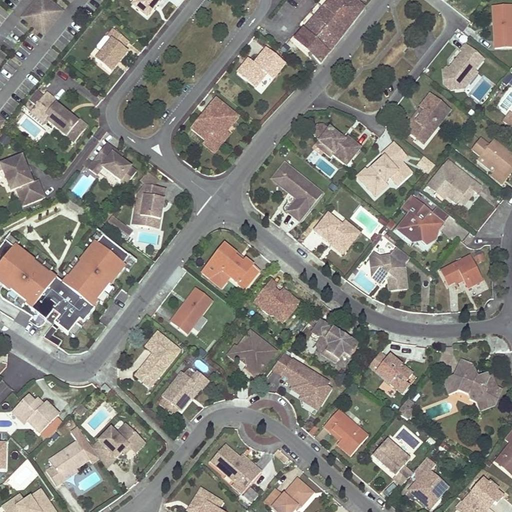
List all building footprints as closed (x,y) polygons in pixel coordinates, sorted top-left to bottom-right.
[(37,0),(23,19),(44,36),(63,13),(47,0),(37,0)] [(139,0),(134,7),(149,18),(163,0),(139,0)] [(359,0),(329,0),(296,38),(307,47),(309,49),(322,61),(335,44),(366,5),(359,0)] [(497,23),(495,23),(496,48),(511,46),(511,4),(494,5),(495,20),(497,20),(497,23)] [(113,41),(97,62),(113,74),(129,53),(125,50),(131,44),(115,31),(109,38),(113,41)] [(450,69),(444,70),(445,83),(452,89),(465,87),(468,84),(467,77),(474,69),(475,70),(476,69),(485,58),(467,43),(461,50),(463,52),(456,61),(457,65),(453,69),(450,69)] [(248,66),(246,64),(239,73),(257,88),(268,75),(274,80),(287,64),(268,49),(256,64),(252,61),(248,66)] [(467,77),(468,84),(478,71),(476,69),(475,70),(474,69),(467,77)] [(423,136),(428,140),(452,110),(431,93),(421,106),(424,109),(416,120),(413,118),(404,128),(419,141),(423,136)] [(48,95),(37,109),(52,120),(49,123),(50,124),(76,145),(86,133),(78,127),(81,124),(80,124),(58,106),(60,104),(48,95)] [(207,115),(194,130),(208,142),(217,148),(229,133),(225,129),(237,114),(219,100),(209,111),(207,115)] [(50,124),(49,123),(52,120),(37,109),(32,115),(48,127),(50,124)] [(237,114),(225,129),(229,133),(241,118),(237,114)] [(78,127),(86,133),(90,128),(82,122),(80,124),(81,124),(78,127)] [(322,140),(330,129),(323,124),(318,125),(314,130),(315,135),(322,140)] [(361,149),(347,138),(347,139),(346,140),(341,137),(331,129),(330,129),(322,140),(317,146),(331,157),(333,155),(347,166),(361,149)] [(208,142),(206,145),(218,154),(233,135),(229,133),(217,148),(208,142)] [(424,144),(428,140),(423,136),(419,141),(424,144)] [(491,176),(497,181),(503,186),(507,180),(505,178),(511,168),(511,156),(493,141),(480,158),(492,168),(495,171),(491,176)] [(367,177),(363,181),(374,193),(386,182),(391,177),(399,186),(413,173),(403,162),(408,157),(395,142),(382,154),(384,155),(387,159),(381,164),(376,163),(375,163),(368,169),(368,170),(367,177)] [(117,151),(109,145),(95,163),(91,169),(98,175),(104,168),(127,186),(138,173),(122,160),(115,155),(117,151)] [(117,151),(115,155),(122,160),(124,157),(117,151)] [(384,155),(375,163),(376,163),(381,164),(387,159),(384,155)] [(25,157),(3,166),(1,161),(0,161),(0,174),(5,172),(13,194),(19,192),(25,209),(48,200),(41,182),(36,184),(25,157)] [(436,165),(426,157),(419,166),(429,173),(436,165)] [(492,168),(480,158),(477,161),(490,171),(492,168)] [(85,165),(91,169),(95,163),(89,159),(85,165)] [(274,179),(278,183),(291,167),(286,163),(274,179)] [(291,167),(278,183),(298,199),(292,206),(288,211),(300,221),(323,192),(291,167)] [(358,176),(363,181),(367,177),(368,170),(368,169),(367,168),(358,176)] [(468,189),(471,192),(475,194),(480,188),(464,174),(458,181),(450,174),(443,168),(428,187),(437,195),(439,192),(447,198),(455,205),(464,194),(468,189)] [(450,174),(458,181),(464,174),(456,168),(450,174)] [(142,184),(156,185),(157,177),(143,176),(142,184)] [(376,196),(389,185),(386,182),(374,193),(376,196)] [(138,196),(135,216),(141,217),(140,227),(151,229),(153,220),(161,221),(163,212),(160,211),(161,206),(163,207),(166,190),(148,186),(147,190),(144,189),(138,196)] [(444,201),(447,198),(439,192),(437,195),(444,201)] [(409,215),(396,230),(409,240),(413,235),(420,241),(426,246),(438,232),(443,225),(442,224),(431,214),(430,214),(432,213),(411,196),(401,208),(409,215)] [(88,213),(68,198),(64,203),(84,218),(88,213)] [(436,208),(431,214),(442,224),(448,217),(436,208)] [(316,231),(330,242),(331,240),(338,246),(340,244),(347,250),(361,233),(346,221),(343,225),(330,214),(316,231)] [(107,227),(122,237),(128,229),(113,219),(107,227)] [(153,220),(151,229),(159,230),(161,221),(153,220)] [(122,237),(128,242),(134,234),(128,229),(122,237)] [(97,245),(103,237),(97,232),(90,240),(94,244),(95,243),(97,245)] [(11,236),(6,243),(14,249),(15,246),(16,247),(20,243),(11,236)] [(130,258),(103,237),(97,245),(95,243),(94,244),(77,266),(72,272),(67,278),(62,284),(50,274),(44,269),(37,264),(16,247),(15,246),(14,249),(6,243),(0,250),(0,283),(3,286),(9,291),(18,297),(26,304),(32,309),(32,310),(47,322),(47,321),(54,313),(57,315),(60,317),(54,324),(60,329),(69,336),(70,335),(80,321),(84,324),(95,309),(94,308),(99,302),(110,287),(125,268),(126,267),(124,266),(130,258)] [(331,240),(330,242),(332,244),(344,254),(347,250),(340,244),(338,246),(331,240)] [(222,258),(229,248),(225,245),(218,254),(222,258)] [(222,258),(218,254),(203,273),(210,278),(223,272),(231,277),(246,289),(260,271),(247,260),(244,264),(235,256),(236,254),(229,248),(222,258)] [(388,288),(390,290),(392,291),(402,290),(406,289),(404,266),(410,259),(397,248),(389,257),(381,259),(374,253),(369,260),(370,268),(376,272),(372,278),(380,284),(383,280),(385,277),(389,280),(387,283),(388,288)] [(244,264),(247,260),(237,253),(236,254),(235,256),(244,264)] [(477,263),(485,261),(483,253),(475,256),(477,263)] [(464,281),(466,285),(468,289),(483,281),(470,256),(440,271),(448,286),(455,283),(463,279),(464,281)] [(129,272),(136,263),(130,258),(124,266),(126,267),(125,268),(129,272)] [(44,269),(47,265),(41,260),(37,264),(44,269)] [(68,268),(72,272),(77,266),(73,262),(68,268)] [(53,270),(47,265),(44,269),(50,274),(53,270)] [(63,275),(67,278),(72,272),(68,268),(63,275)] [(222,288),(231,277),(223,272),(210,278),(222,288)] [(276,289),(278,285),(272,280),(266,288),(272,293),(275,288),(276,289)] [(103,305),(114,290),(110,287),(99,302),(103,305)] [(186,303),(172,322),(188,334),(214,301),(197,288),(189,300),(191,301),(189,304),(186,303)] [(272,293),(266,288),(254,302),(271,316),(273,314),(285,323),(301,303),(288,293),(285,296),(281,293),(276,289),(275,288),(272,293)] [(14,301),(18,297),(9,291),(6,295),(14,301)] [(23,308),(26,304),(18,297),(14,301),(23,308)] [(54,313),(47,321),(53,326),(54,324),(60,317),(57,315),(54,313)] [(315,315),(309,323),(313,325),(318,318),(315,315)] [(84,324),(80,321),(70,335),(73,337),(84,324)] [(353,355),(355,353),(356,351),(355,350),(358,345),(346,337),(345,340),(340,337),(342,335),(333,329),(332,331),(328,328),(329,326),(320,321),(311,334),(317,338),(321,338),(324,339),(328,349),(326,353),(337,360),(342,353),(350,358),(352,354),(353,355)] [(60,329),(54,324),(53,326),(43,339),(59,348),(63,342),(54,337),(60,329)] [(248,365),(245,369),(256,378),(277,351),(251,331),(239,347),(233,354),(238,357),(242,360),(244,357),(248,360),(245,363),(248,365)] [(181,350),(159,332),(148,344),(156,350),(154,352),(154,353),(156,354),(151,360),(150,358),(140,370),(155,383),(181,350)] [(328,349),(324,339),(321,338),(323,351),(321,354),(335,364),(337,360),(326,353),(328,349)] [(148,344),(147,347),(154,352),(156,350),(148,344)] [(236,360),(238,357),(233,354),(239,347),(236,344),(228,354),(236,360)] [(411,375),(400,366),(388,357),(386,359),(379,354),(368,367),(402,395),(409,387),(404,383),(411,375)] [(283,356),(272,370),(282,376),(280,379),(288,384),(290,380),(295,383),(293,387),(291,390),(302,397),(304,394),(321,404),(330,390),(325,387),(327,383),(283,356)] [(476,402),(478,409),(494,405),(500,391),(496,389),(494,381),(493,377),(488,378),(488,377),(488,376),(487,376),(487,375),(486,375),(485,374),(484,374),(484,375),(483,375),(482,376),(480,379),(476,377),(474,366),(461,360),(454,378),(443,381),(446,395),(457,392),(464,394),(468,399),(473,401),(476,402)] [(140,370),(136,375),(151,387),(155,383),(140,370)] [(184,374),(191,379),(194,375),(188,370),(184,374)] [(161,405),(174,415),(178,409),(181,411),(200,386),(203,388),(210,380),(198,371),(194,375),(191,379),(184,374),(183,372),(163,397),(165,399),(161,405)] [(103,388),(108,393),(112,388),(107,383),(103,388)] [(300,400),(317,411),(321,404),(304,394),(302,397),(300,400)] [(28,396),(14,410),(27,423),(29,421),(35,426),(32,428),(40,436),(41,435),(57,418),(59,416),(46,403),(43,406),(41,409),(34,402),(28,396)] [(37,400),(34,402),(41,409),(43,406),(40,403),(37,400)] [(410,417),(414,402),(405,400),(401,415),(410,417)] [(82,404),(76,410),(81,415),(87,409),(82,404)] [(14,410),(12,413),(25,426),(27,423),(14,410)] [(338,410),(324,427),(330,432),(332,430),(338,435),(336,437),(333,441),(350,456),(368,435),(338,410)] [(41,435),(47,441),(63,424),(57,418),(41,435)] [(132,448),(142,438),(127,424),(118,434),(112,429),(93,448),(100,458),(107,469),(121,454),(123,452),(129,446),(132,448)] [(317,430),(313,427),(308,434),(311,437),(317,430)] [(47,471),(58,486),(65,481),(63,478),(77,468),(91,460),(93,463),(100,458),(93,448),(79,428),(72,432),(78,441),(50,460),(54,466),(47,471)] [(434,448),(440,442),(431,436),(426,442),(434,448)] [(142,438),(132,448),(136,453),(146,442),(142,438)] [(387,440),(372,456),(382,465),(384,462),(388,465),(386,468),(395,476),(393,479),(401,486),(412,474),(403,466),(410,459),(405,455),(387,440)] [(496,462),(503,468),(510,474),(511,471),(511,443),(510,445),(496,462)] [(123,452),(126,454),(132,448),(129,446),(123,452)] [(225,446),(211,461),(235,484),(232,486),(240,494),(260,472),(253,465),(250,469),(242,461),(240,464),(236,461),(238,458),(225,446)] [(284,464),(288,460),(277,450),(274,454),(284,464)] [(243,458),(241,455),(238,458),(236,461),(240,464),(242,461),(250,469),(253,465),(243,458)] [(426,458),(415,470),(419,473),(422,475),(419,478),(415,483),(408,491),(425,506),(437,493),(440,495),(447,487),(429,471),(434,466),(426,458)] [(63,478),(65,481),(79,471),(77,468),(63,478)] [(274,489),(263,502),(274,511),(291,511),(294,509),(298,505),(300,507),(312,493),(297,479),(282,496),(274,489)] [(468,507),(463,511),(484,511),(482,509),(486,505),(488,507),(493,502),(495,503),(502,496),(495,491),(497,489),(489,482),(488,484),(482,479),(462,502),(468,507)] [(250,506),(259,495),(250,487),(241,498),(250,506)] [(220,511),(217,510),(222,502),(202,489),(191,507),(200,511),(220,511)] [(36,503),(46,496),(42,490),(26,501),(28,503),(33,499),(36,503)] [(437,493),(425,506),(429,508),(440,495),(437,493)] [(57,511),(46,496),(36,503),(33,499),(28,503),(26,501),(22,495),(3,507),(6,511),(57,511)] [(463,511),(468,507),(462,502),(456,509),(459,511),(463,511)]
